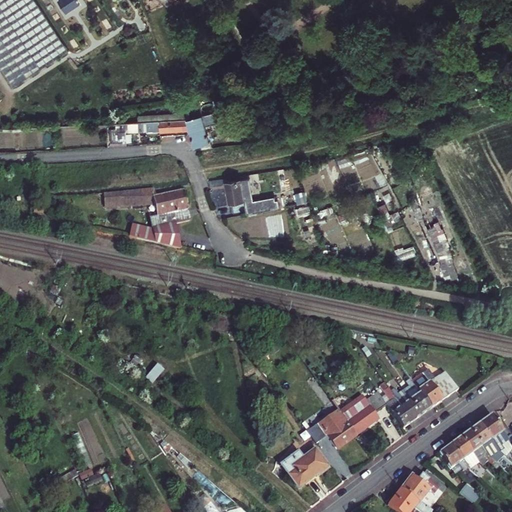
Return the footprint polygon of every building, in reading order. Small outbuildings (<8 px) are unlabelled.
[(0,0),(0,72),(9,89),(113,31),(98,5),(71,20),(76,27),(69,31),(65,23),(52,30),(35,0),(0,0)] [(193,82),(199,96),(206,93),(201,79),(193,82)] [(139,122),(143,122),(187,119),(202,115),(199,105),(188,109),(188,111),(187,111),(187,114),(139,117),(139,122)] [(187,119),(191,131),(192,134),(195,146),(210,142),(202,115),(187,119)] [(187,119),(143,122),(144,130),(152,129),(152,131),(160,130),(161,133),(191,131),(187,119)] [(231,203),(246,201),(245,195),(249,194),(248,189),(243,189),(242,181),(227,183),(231,203)] [(186,192),(175,194),(179,215),(190,213),(186,192)] [(246,201),(249,216),(268,212),(266,198),(246,201)] [(403,226),(387,234),(394,249),(411,241),(403,226)] [(156,365),(144,379),(152,385),(163,371),(156,365)] [(408,380),(429,410),(444,398),(455,390),(443,373),(427,385),(426,383),(420,387),(412,376),(408,380)] [(398,387),(408,400),(419,416),(429,410),(408,380),(398,387)] [(393,398),(411,422),(419,416),(408,400),(399,388),(390,394),(393,398)] [(372,414),(384,405),(374,391),(360,402),(374,421),(376,419),(372,414)] [(401,429),(411,422),(393,398),(390,400),(392,403),(386,408),(401,429)] [(360,402),(341,417),(354,436),(374,421),(360,402)] [(329,407),(333,414),(335,416),(333,417),(340,427),(335,431),(326,419),(311,430),(320,441),(326,437),(335,450),(354,436),(341,417),(332,405),(329,407)] [(507,445),(488,419),(476,428),(492,450),(496,456),(503,462),(508,455),(511,452),(506,445),(507,445)] [(492,450),(476,428),(467,434),(486,461),(492,467),(494,465),(486,454),(492,450)] [(487,470),(492,467),(486,461),(467,434),(458,441),(473,463),(479,459),(487,470)] [(473,463),(458,441),(449,448),(463,468),(469,476),(473,479),(475,478),(468,468),(473,463)] [(463,468),(449,448),(437,456),(448,473),(457,466),(460,470),(463,468)] [(313,451),(303,459),(298,454),(281,467),(300,490),(318,476),(319,478),(329,470),(313,451)] [(82,456),(76,458),(81,470),(87,468),(82,456)] [(431,495),(435,491),(417,477),(414,481),(408,476),(396,491),(415,505),(426,491),(431,495)] [(86,483),(88,487),(98,483),(96,479),(86,483)] [(463,487),(456,496),(467,506),(474,496),(463,487)] [(396,491),(383,506),(391,511),(423,511),(415,505),(396,491)]
